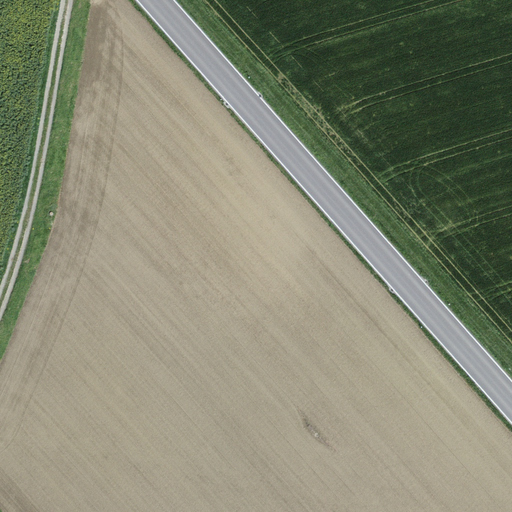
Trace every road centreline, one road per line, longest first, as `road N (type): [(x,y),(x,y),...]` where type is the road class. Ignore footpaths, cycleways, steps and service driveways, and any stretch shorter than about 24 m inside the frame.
road 1 (secondary): [(511,419),(155,0)]
road 2 (track): [(0,312),(31,219),(67,0)]
